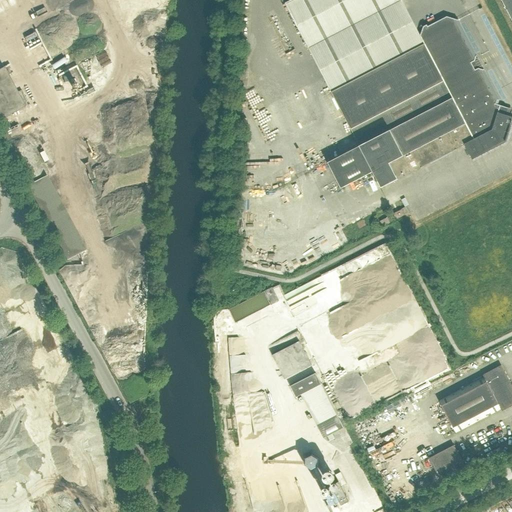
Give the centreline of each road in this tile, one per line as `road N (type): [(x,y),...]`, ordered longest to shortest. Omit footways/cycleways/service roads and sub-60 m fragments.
road 1 (unclassified): [(154,511),(130,423),(18,218)]
road 2 (unknown): [(322,511),(253,336),(282,315),(308,320),(334,355)]
road 3 (unknown): [(16,27),(90,201)]
